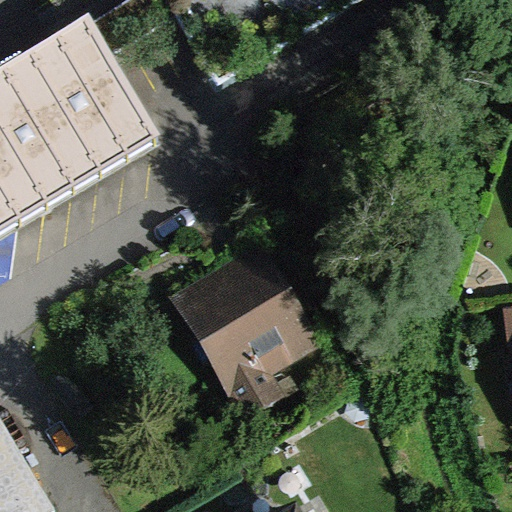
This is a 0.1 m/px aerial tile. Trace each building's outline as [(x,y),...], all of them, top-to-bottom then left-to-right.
[(172,0),(214,65),(246,44),(316,0),(172,0)] [(89,26),(0,79),(0,235),(159,140),(89,26)] [(379,74),(286,132),(327,197),(419,139),(379,74)] [(265,247),(170,304),(230,407),(326,350),(265,247)] [(0,511),(52,511),(0,425),(0,511)]
